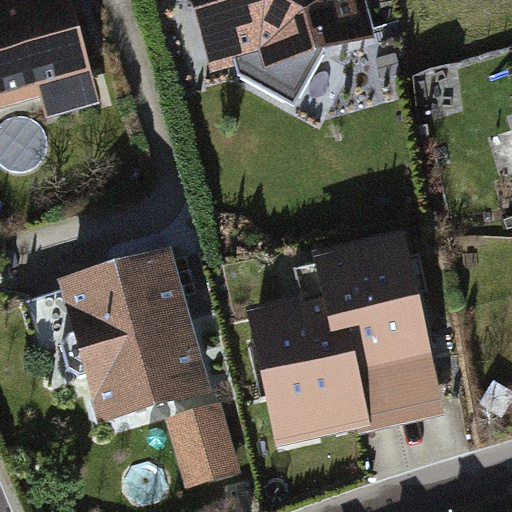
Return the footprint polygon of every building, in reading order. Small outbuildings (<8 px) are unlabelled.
[(65,0),(31,0),(0,9),(0,109),(90,83),(65,0)] [(191,0),(212,71),(235,64),(238,77),(294,106),(323,49),(370,36),(359,0),(191,0)] [(398,243),(321,260),(329,298),(349,390),(427,373),(398,243)] [(203,393),(165,261),(67,289),(80,334),(70,337),(61,349),(67,371),(82,377),(107,370),(121,417),(203,393)] [(329,298),(252,315),(281,445),(358,428),(349,390),(329,298)] [(427,373),(349,390),(358,428),(435,411),(427,373)] [(218,410),(170,425),(189,487),(237,473),(218,410)]
